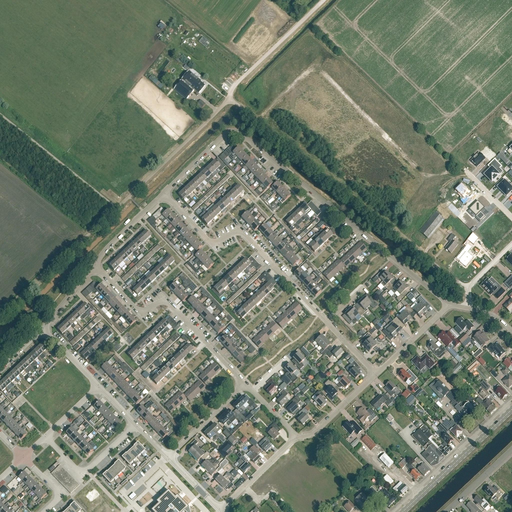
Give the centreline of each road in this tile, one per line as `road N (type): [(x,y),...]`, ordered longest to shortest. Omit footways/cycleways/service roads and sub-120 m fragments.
road 1 (unclassified): [(117,208),(229,101),(466,290)]
road 2 (residential): [(163,193),(233,131),(449,306)]
road 3 (residential): [(326,322),(240,230),(211,244),(163,193)]
road 4 (residential): [(245,384),(169,303),(136,309),(93,266)]
road 5 (residential): [(0,317),(117,208)]
road 6 (track): [(373,124),(317,68),(256,120)]
road 7 (secondary): [(402,511),(511,409)]
road 8 (track): [(323,0),(236,83),(229,101)]
road 9 (residential): [(46,435),(82,471),(135,424)]
